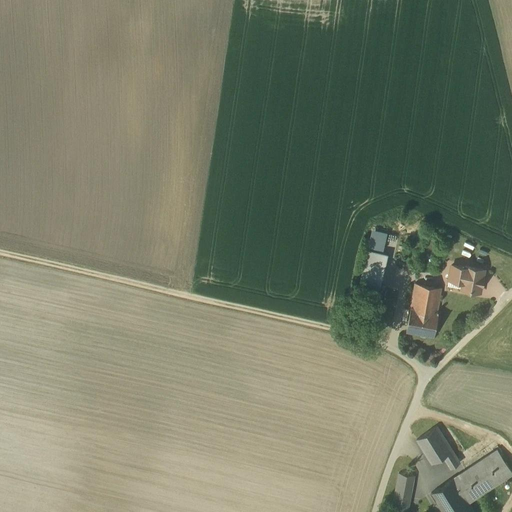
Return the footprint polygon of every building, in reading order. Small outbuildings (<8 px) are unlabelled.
[(388,253),(367,249),(359,282),(381,287),(388,253)] [(464,266),(450,263),(447,280),(460,283),(459,289),(481,293),(486,268),(464,265),(464,266)] [(442,287),(414,282),(406,332),(434,337),(442,287)] [(442,425),(417,441),(436,469),(451,460),(458,470),(467,464),(442,425)] [(511,469),(501,450),(429,492),(440,511),(473,511),(470,506),(511,482),(511,469)] [(410,511),(417,478),(400,475),(393,511),(410,511)]
